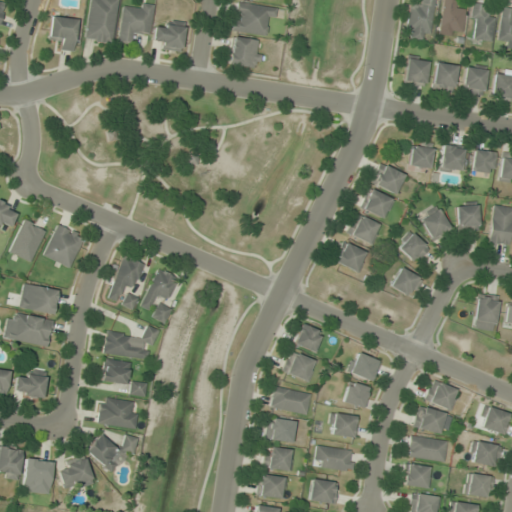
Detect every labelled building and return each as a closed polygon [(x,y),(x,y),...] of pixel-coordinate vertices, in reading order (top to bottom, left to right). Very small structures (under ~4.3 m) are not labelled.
[(87,0),(83,41),(111,44),(115,0),(87,0)] [(404,37),(427,40),(432,0),(419,0),(419,5),(409,3),(404,37)] [(442,0),(438,29),(460,32),(463,11),(453,9),(454,0),(453,0),(442,0)] [(147,37),(152,5),(130,2),(130,8),(120,7),(116,43),(127,44),(128,34),(147,37)] [(266,17),(273,18),(274,7),(234,2),(230,31),(263,36),(266,17)] [(485,2),(469,4),(472,40),(492,39),(491,14),(486,15),(485,2)] [(511,29),(510,29),(511,15),(511,8),(500,7),(495,46),(511,47),(511,29)] [(72,51),(75,19),(49,17),(47,38),(57,39),(56,50),(72,51)] [(171,53),(185,31),(167,19),(160,30),(156,28),(150,38),(160,44),(160,45),(171,53)] [(259,42),(231,37),(225,65),(254,70),(259,42)] [(422,86),(425,61),(404,59),(401,83),(422,86)] [(449,93),(455,67),(434,62),(429,89),(449,93)] [(459,93),(479,96),(484,70),(463,67),(459,93)] [(509,102),(511,82),(511,71),(493,69),(489,98),(509,102)] [(427,168),(429,146),(409,144),(406,166),(427,168)] [(458,173),(462,148),(440,145),(436,170),(458,173)] [(467,172),(488,175),(492,152),(471,149),(467,172)] [(511,154),(498,154),(498,183),(511,182),(511,154)] [(368,184),(392,194),(401,174),(377,163),(368,184)] [(391,200),(369,189),(359,208),(381,219),(391,200)] [(15,209),(0,203),(0,224),(7,227),(15,209)] [(476,206),(454,206),(454,231),(476,231),(476,206)] [(511,208),(491,206),(487,243),(507,245),(511,208)] [(430,241),(448,229),(435,209),(417,221),(430,241)] [(343,232),(368,245),(378,227),(353,213),(343,232)] [(43,230),(21,220),(6,253),(29,262),(43,230)] [(83,236),(55,223),(40,256),(68,269),(83,236)] [(426,248),(409,234),(396,249),(413,264),(426,248)] [(365,254),(341,243),(332,262),(356,273),(365,254)] [(130,290),(142,266),(124,257),(104,297),(114,301),(121,286),(130,290)] [(409,299),(420,280),(398,268),(388,287),(409,299)] [(137,306),(146,311),(154,295),(164,301),(176,280),(156,270),(137,306)] [(55,291),(21,284),(16,308),(51,315),(55,291)] [(471,328),(492,330),(495,297),(474,295),(471,328)] [(130,309),(133,301),(124,298),(122,306),(130,309)] [(501,326),(511,327),(511,300),(504,300),(501,326)] [(149,318),(162,324),(170,309),(157,303),(149,318)] [(44,348),(50,320),(14,313),(13,321),(4,320),(0,339),(44,348)] [(319,332),(299,324),(291,344),(311,352),(319,332)] [(100,354),(148,361),(153,328),(140,327),(138,337),(103,332),(100,354)] [(304,383),(314,363),(288,351),(279,370),(304,383)] [(370,381),(376,360),(353,354),(347,374),(370,381)] [(99,382),(124,384),(126,362),(101,359),(99,382)] [(11,395),(41,398),(42,377),(13,374),(11,395)] [(448,411),(457,392),(430,380),(421,399),(448,411)] [(142,397),(144,384),(128,381),(127,395),(142,397)] [(340,403),(360,409),(366,388),(346,382),(340,403)] [(267,407),(303,415),(308,394),(272,387),(267,407)] [(128,410),(129,401),(98,398),(95,424),(132,429),(135,410),(128,410)] [(410,422),(439,438),(449,420),(420,404),(410,422)] [(476,426),(501,435),(508,415),(482,406),(476,426)] [(325,435),(353,438),(355,416),(327,413),(325,435)] [(263,440),(289,442),(291,421),(266,418),(263,440)] [(83,452),(108,472),(124,451),(127,453),(136,443),(127,435),(115,449),(97,435),(83,452)] [(441,461),(443,441),(407,437),(405,457),(441,461)] [(494,467),(497,446),(471,441),(467,463),(494,467)] [(0,477),(15,479),(19,450),(0,447),(0,477)] [(311,467),(348,471),(350,450),(313,447),(311,467)] [(289,470),(289,449),(261,449),(261,470),(289,470)] [(46,493),(49,461),(23,459),(20,491),(46,493)] [(54,469),(60,487),(71,483),(73,489),(90,483),(83,459),(54,469)] [(429,468),(402,464),(399,485),(426,489),(429,468)] [(486,498),(490,478),(466,473),(462,494),(486,498)] [(280,500),(284,479),(258,474),(254,495),(280,500)] [(306,501),(331,504),(334,482),(308,480),(306,501)] [(434,511),(437,497),(409,493),(405,511),(434,511)] [(473,511),(475,507),(450,501),(447,511),(473,511)]
